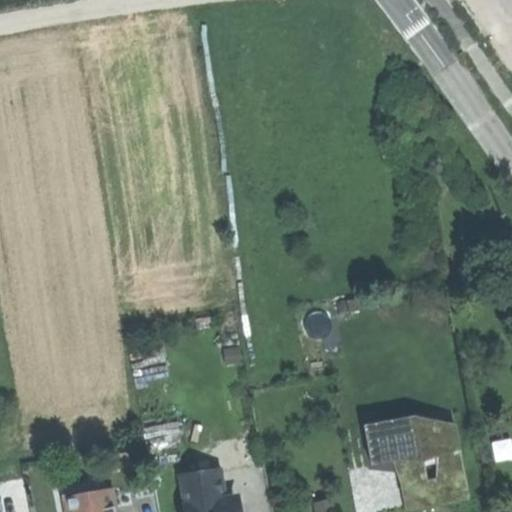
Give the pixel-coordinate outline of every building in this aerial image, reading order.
[(398,463),(406,511),(469,500),(456,426),(414,418),(361,427),(368,468),(398,463)] [(511,439),(496,441),(498,459),(511,457),(511,439)] [(220,473),(183,479),(188,511),(238,511),(230,508),(229,500),(225,500),(220,473)] [(115,511),(111,490),(91,494),(91,491),(65,496),(67,511),(115,511)] [(240,511),(240,508),(229,500),(230,508),(238,511),(240,511)]
